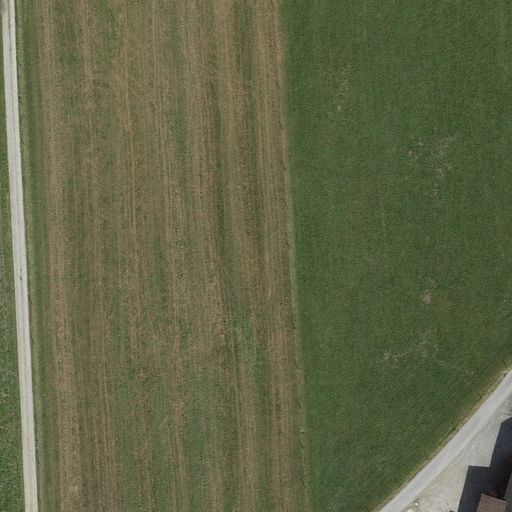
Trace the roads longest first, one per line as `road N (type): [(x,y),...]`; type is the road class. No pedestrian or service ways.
road 1 (track): [(26,511),(1,0)]
road 2 (residential): [(511,386),(481,429),(388,511)]
